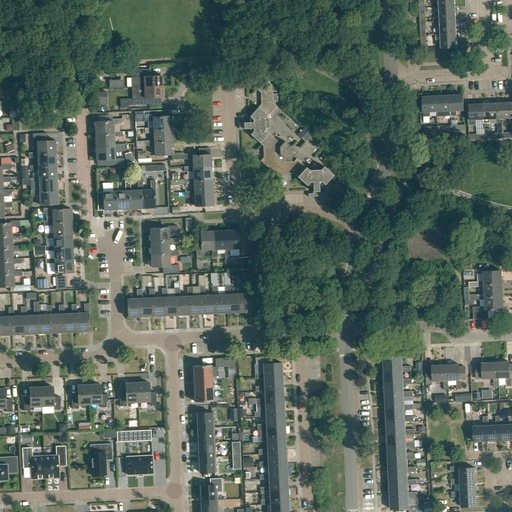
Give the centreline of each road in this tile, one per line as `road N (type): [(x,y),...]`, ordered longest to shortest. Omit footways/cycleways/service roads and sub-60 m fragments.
road 1 (residential): [(360,226),(322,210),(240,210),(232,202),(228,85)]
road 2 (residential): [(117,338),(114,250),(91,224),(81,117)]
road 3 (tertiary): [(352,511),(342,330)]
road 4 (residential): [(179,492),(0,500)]
road 5 (residential): [(307,511),(298,333)]
road 6 (residential): [(511,335),(461,337),(435,326),(342,330)]
road 7 (residential): [(391,79),(487,74),(485,30),(511,29)]
road 8 (tertiary): [(360,226),(393,141),(391,79)]
road 9 (residential): [(174,339),(179,492)]
road 10 (residential): [(0,362),(91,359),(117,338)]
road 11 (residential): [(174,339),(298,333)]
